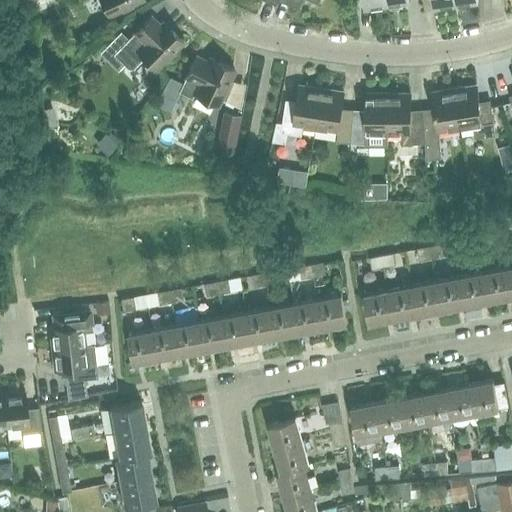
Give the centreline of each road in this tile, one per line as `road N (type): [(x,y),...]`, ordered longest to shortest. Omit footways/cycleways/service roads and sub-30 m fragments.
road 1 (residential): [(247,511),(225,403),(511,341)]
road 2 (residential): [(268,39),(412,57),(511,43)]
road 3 (track): [(248,159),(268,39)]
